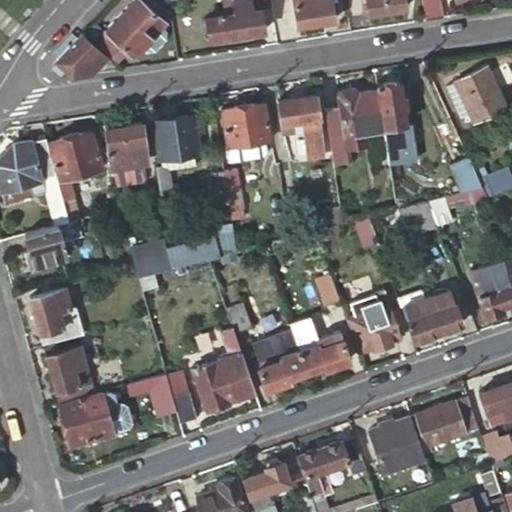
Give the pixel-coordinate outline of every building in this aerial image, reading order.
[(132,0),(107,30),(130,50),(132,52),(141,51),(144,46),(148,51),(155,50),(165,39),(164,32),(160,29),(167,22),(162,18),(170,9),(160,0),(132,0)] [(224,0),(226,12),(208,15),(212,38),(266,29),(263,7),(274,6),(272,0),(224,0)] [(294,0),(298,24),(336,17),(333,0),(292,0),(293,1),(294,0)] [(407,0),(368,0),(370,12),(408,6),(407,0)] [(442,0),(424,0),(429,18),(446,15),(442,0)] [(130,50),(107,30),(96,43),(118,63),(130,50)] [(108,58),(81,33),(56,59),(74,77),(94,73),(108,58)] [(456,80),(447,84),(462,117),(472,112),(475,119),(507,104),(488,64),(456,79),(456,80)] [(386,127),(392,163),(421,157),(416,120),(408,122),(406,106),(409,106),(407,93),(404,94),(402,78),(379,82),(379,86),(386,127)] [(340,91),(342,105),(327,108),(336,161),(351,159),(347,133),(386,127),(379,86),(361,89),(356,85),(342,87),(340,91)] [(305,117),(307,135),(318,134),(320,144),(324,143),(322,133),(325,133),(318,91),(280,98),(285,132),(300,129),(298,118),(305,117)] [(265,100),(224,106),(232,159),(256,155),(254,139),(271,137),(265,100)] [(157,119),(163,157),(196,152),(202,151),(195,112),(157,119)] [(115,168),(117,167),(121,185),(147,180),(149,177),(146,157),(151,156),(145,121),(108,127),(115,168)] [(93,130),(49,141),(60,178),(71,175),(104,166),(93,130)] [(318,134),(307,135),(309,145),(320,144),(318,134)] [(47,187),(56,222),(71,218),(70,215),(60,178),(49,141),(48,136),(34,140),(33,137),(15,142),(0,158),(0,176),(6,199),(47,187)] [(163,157),(164,165),(170,166),(171,169),(198,164),(196,152),(163,157)] [(470,189),(483,184),(482,182),(468,152),(450,160),(463,190),(470,189)] [(164,165),(161,165),(159,165),(160,185),(172,184),(171,169),(170,166),(164,165)] [(240,166),(225,169),(230,200),(232,209),(247,207),(240,166)] [(230,200),(225,169),(210,172),(215,203),(230,200)] [(483,184),(490,199),(511,188),(511,186),(505,172),(482,182),(483,184)] [(71,175),(60,178),(70,215),(82,211),(71,175)] [(172,184),(160,185),(161,193),(173,192),(172,184)] [(428,199),(439,226),(452,221),(447,209),(490,199),(483,184),(470,189),(463,190),(447,194),(428,199)] [(400,240),(439,226),(428,199),(399,206),(386,210),(389,222),(393,221),(400,240)] [(325,212),(329,225),(346,220),(343,205),(324,209),(325,212)] [(325,212),(292,221),(294,234),(319,227),(329,225),(325,212)] [(366,246),(381,241),(371,213),(356,217),(366,246)] [(84,234),(79,216),(71,218),(56,222),(26,232),(30,250),(33,249),(37,264),(69,256),(65,240),(84,234)] [(167,245),(173,266),(213,256),(239,249),(234,222),(213,227),(214,234),(167,245)] [(319,227),(294,234),(300,247),(322,238),(319,227)] [(134,247),(141,274),(156,270),(173,266),(167,245),(166,239),(134,247)] [(239,250),(225,254),(227,261),(241,258),(239,250)] [(511,253),(471,269),(486,314),(507,307),(505,303),(511,300),(511,253)] [(141,274),(145,288),(160,284),(156,270),(141,274)] [(327,302),(342,296),(334,271),(319,276),(327,302)] [(32,295),(45,343),(85,332),(78,304),(72,306),(67,285),(32,295)] [(356,313),(351,314),(363,348),(378,342),(379,345),(394,339),(392,334),(402,331),(385,285),(376,289),(377,290),(352,300),(356,313)] [(426,285),(402,293),(417,336),(464,320),(458,301),(457,301),(452,287),(430,295),(426,285)] [(230,303),(238,328),(253,322),(245,298),(230,303)] [(292,374),(308,369),(301,346),(293,324),(255,338),(261,355),(258,357),(268,386),(293,377),(292,374)] [(231,398),(257,389),(236,325),(223,329),(227,341),(231,354),(217,359),(195,367),(210,407),(232,400),(231,398)] [(301,346),(308,369),(327,362),(328,365),(352,357),(343,328),(319,336),(320,340),(301,346)] [(213,346),(217,359),(231,354),(227,341),(213,346)] [(48,353),(61,400),(97,390),(84,343),(48,353)] [(169,371),(175,394),(191,389),(184,363),(168,367),(169,371)] [(169,371),(131,381),(134,391),(152,387),(159,411),(178,406),(175,394),(169,371)] [(511,379),(480,391),(494,428),(511,422),(511,379)] [(97,390),(61,400),(73,442),(116,430),(129,427),(131,423),(127,406),(122,404),(118,405),(117,404),(119,401),(116,389),(113,389),(105,391),(104,388),(97,390)] [(191,389),(175,394),(178,406),(182,420),(199,415),(191,389)] [(479,427),(468,395),(418,413),(429,444),(479,427)] [(426,457),(411,415),(370,430),(384,471),(426,457)] [(510,454),(511,452),(511,441),(510,436),(500,439),(498,432),(482,437),(490,461),(510,454)] [(308,474),(306,475),(312,494),(318,511),(342,511),(344,511),(351,509),(357,507),(378,500),(375,492),(328,507),(323,493),(315,471),(323,469),(348,460),(352,472),(366,467),(355,435),(343,439),(343,438),(300,453),(308,474)] [(511,467),(511,459),(510,454),(490,461),(497,479),(511,474),(509,469),(511,467)] [(268,469),(243,478),(249,494),(253,506),(255,511),(274,503),(269,490),(293,481),(285,458),(282,459),(281,457),(280,457),(280,455),(268,459),(270,463),(266,465),(268,469)] [(330,490),(323,469),(315,471),(323,493),(330,490)] [(204,511),(250,511),(249,508),(245,496),(238,476),(219,482),(221,488),(198,496),(204,511)] [(387,483),(373,488),(375,492),(378,500),(392,495),(387,483)] [(507,511),(501,492),(484,497),(488,506),(475,510),(472,501),(457,506),(458,511),(507,511)] [(249,494),(245,496),(249,508),(253,506),(249,494)] [(318,511),(312,494),(298,498),(303,510),(298,511),(318,511)]
